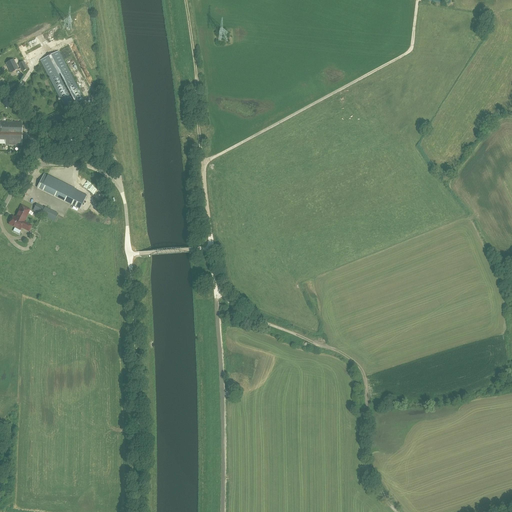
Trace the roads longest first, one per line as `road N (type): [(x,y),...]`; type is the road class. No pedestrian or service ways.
road 1 (track): [(201,165),(407,53),(416,7)]
road 2 (track): [(135,511),(130,270)]
road 3 (track): [(222,511),(214,279)]
road 4 (unclassified): [(129,255),(121,192),(92,167),(33,169),(0,214)]
road 5 (track): [(186,0),(201,165)]
road 6 (track): [(356,370),(335,352),(253,319),(222,294)]
road 7 (track): [(356,370),(366,393),(363,463),(394,511)]
